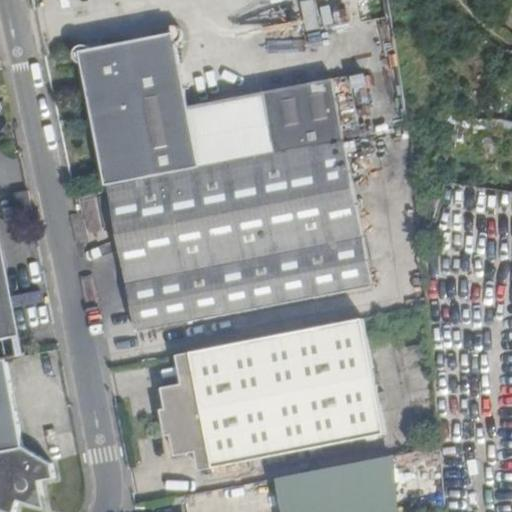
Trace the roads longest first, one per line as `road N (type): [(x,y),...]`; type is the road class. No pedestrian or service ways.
road 1 (residential): [(6,0),(102,477),(96,511)]
road 2 (unknown): [(79,362),(375,302),(396,269),(386,176)]
